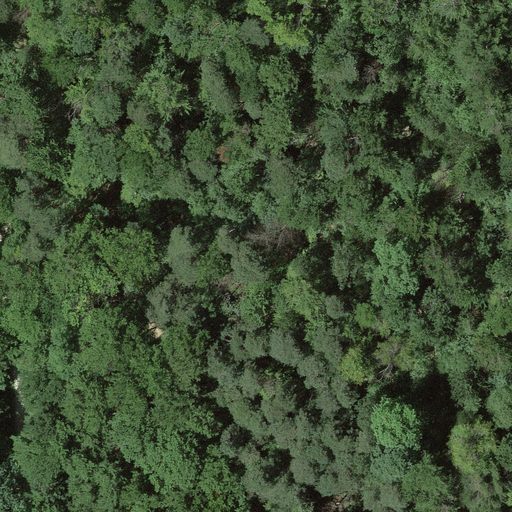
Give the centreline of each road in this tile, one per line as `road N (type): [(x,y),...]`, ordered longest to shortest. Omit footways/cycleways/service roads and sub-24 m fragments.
road 1 (track): [(284,511),(0,154)]
road 2 (track): [(26,511),(21,384),(0,251)]
